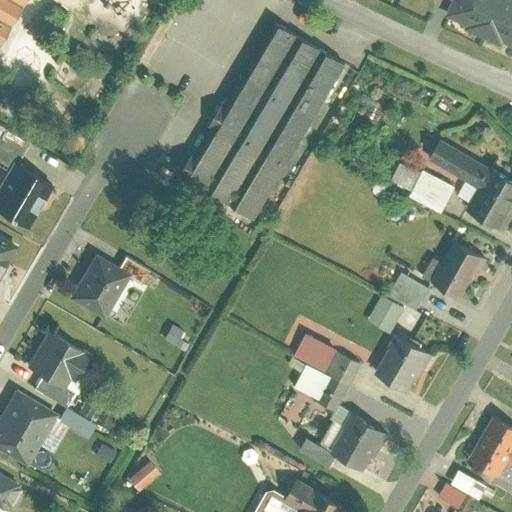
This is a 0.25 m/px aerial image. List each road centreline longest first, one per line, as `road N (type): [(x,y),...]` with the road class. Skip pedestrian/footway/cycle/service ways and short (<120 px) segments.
road 1 (residential): [(0,300),(176,9)]
road 2 (residential): [(511,303),(389,511)]
road 3 (residential): [(511,83),(327,0)]
